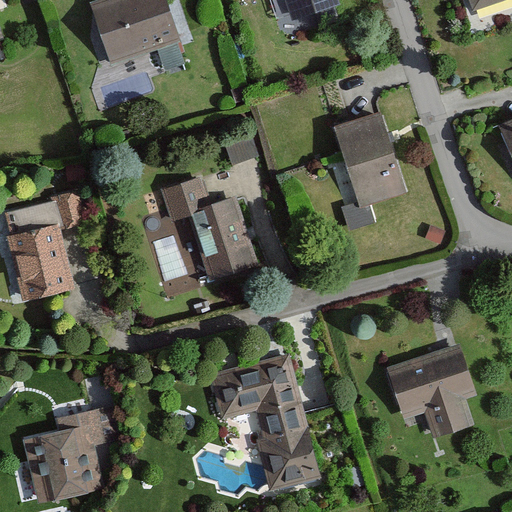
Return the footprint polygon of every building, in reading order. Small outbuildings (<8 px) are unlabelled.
[(165,0),(102,0),(87,5),(106,65),(179,42),(165,0)] [(336,0),(286,0),(293,20),(339,5),(336,0)] [(466,0),(470,11),(504,0),(466,0)] [(379,112),(333,128),(357,202),(339,208),(347,231),(374,222),(368,203),(405,191),(379,112)] [(511,124),(499,130),(511,160),(511,124)] [(203,176),(163,189),(173,221),(190,216),(211,278),(259,263),(236,195),(212,203),(203,176)] [(58,222),(5,236),(21,299),(74,285),(58,222)] [(463,346),(386,373),(403,421),(425,413),(435,439),(475,424),(465,398),(479,393),(463,346)] [(288,358),(215,377),(224,414),(260,405),(267,433),(258,435),(271,488),(318,476),(288,358)] [(77,427),(23,439),(36,502),(108,486),(99,445),(126,439),(117,401),(73,411),(77,427)]
